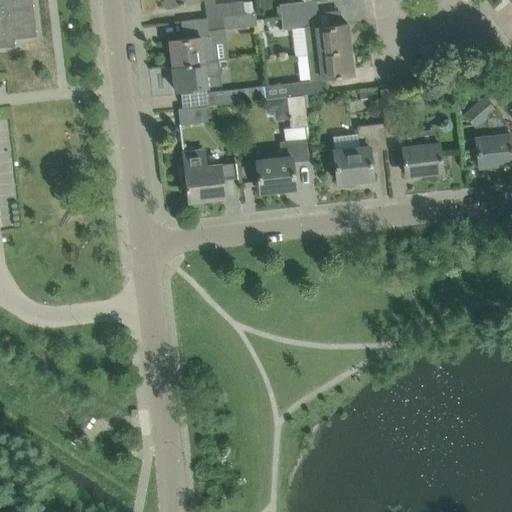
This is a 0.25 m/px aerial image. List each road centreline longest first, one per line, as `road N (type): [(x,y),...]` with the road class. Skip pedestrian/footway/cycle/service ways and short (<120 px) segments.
road 1 (residential): [(140,238),(511,202)]
road 2 (residential): [(165,511),(140,238)]
road 3 (residential): [(140,238),(122,90)]
road 4 (residential): [(122,90),(0,105)]
